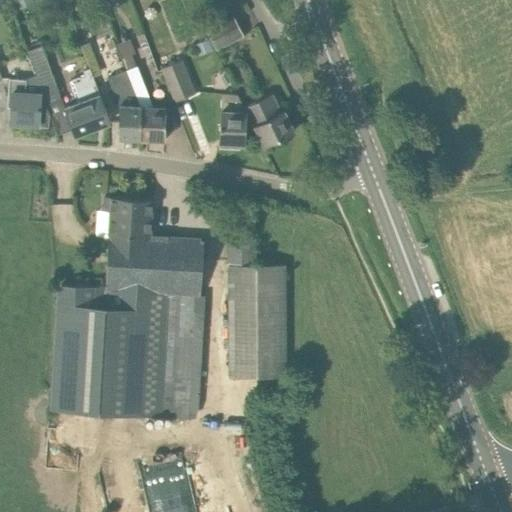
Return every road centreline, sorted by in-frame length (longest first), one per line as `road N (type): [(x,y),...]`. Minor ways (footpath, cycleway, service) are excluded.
road 1 (residential): [(333,185),(290,192),(0,151)]
road 2 (secondary): [(456,398),(370,173)]
road 3 (secondary): [(370,173),(313,24)]
road 4 (residential): [(273,39),(333,185)]
road 5 (track): [(381,197),(511,185)]
